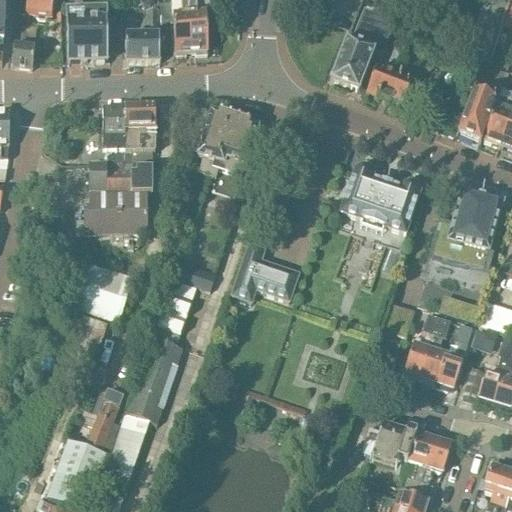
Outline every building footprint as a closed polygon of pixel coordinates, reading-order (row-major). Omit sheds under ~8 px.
[(0,0),(0,52),(3,52),(5,19),(8,19),(9,0),(0,0)] [(20,0),(18,18),(25,19),(36,20),(38,23),(45,24),(47,22),(50,22),(51,20),(53,0),(20,0)] [(493,0),(484,0),(463,64),(485,71),(487,72),(510,5),(493,0)] [(195,3),(188,4),(191,58),(195,58),(195,61),(207,60),(205,21),(196,21),(195,3)] [(173,22),(171,22),(174,63),(186,62),(186,58),(191,58),(188,4),(180,4),(180,9),(172,10),(173,22)] [(398,17),(378,8),(373,19),(363,15),(351,45),(357,47),(359,52),(345,46),(329,85),(358,97),(373,60),(379,63),(398,17)] [(459,62),(475,23),(448,12),(433,52),(459,62)] [(106,13),(66,14),(67,67),(107,66),(106,13)] [(154,40),(125,40),(125,68),(160,67),(159,15),(145,15),(145,34),(154,34),(154,40)] [(13,51),(11,72),(32,74),(36,32),(20,30),(19,42),(28,43),(27,52),(13,51)] [(485,71),(457,139),(480,149),(481,146),(482,146),(500,102),(506,83),(507,80),(487,72),(485,71)] [(400,83),(376,74),(365,99),(388,108),(391,107),(414,116),(422,96),(399,87),(400,84),(400,83)] [(498,153),(511,120),(511,85),(506,83),(500,102),(482,146),(498,153)] [(84,241),(100,241),(147,240),(147,198),(152,198),(151,157),(154,157),(154,111),(102,112),(102,157),(106,157),(106,168),(88,168),(88,180),(89,179),(90,217),(84,217),(84,241)] [(215,167),(229,122),(210,116),(210,118),(201,115),(197,131),(204,133),(196,161),(203,164),(197,179),(206,182),(211,166),(215,167)] [(0,117),(0,164),(8,164),(9,152),(9,117),(0,117)] [(511,120),(498,153),(511,158),(511,120)] [(258,131),(229,122),(215,167),(211,166),(206,182),(215,184),(219,169),(227,171),(225,178),(240,182),(244,170),(245,171),(258,131)] [(369,174),(362,171),(354,175),(340,218),(363,226),(363,224),(382,231),(382,232),(405,240),(420,197),(416,190),(408,187),(402,190),(400,194),(371,184),(372,180),(369,174)] [(441,227),(431,262),(467,272),(469,263),(486,268),(486,267),(503,207),(460,195),(450,230),(441,227)] [(236,290),(231,304),(251,311),(256,296),(288,307),(298,280),(260,267),(264,256),(248,251),(236,290)] [(132,284),(101,274),(76,266),(62,310),(118,328),(132,284)] [(445,302),(440,318),(474,328),(479,313),(445,302)] [(390,309),(382,335),(406,342),(414,316),(390,309)] [(420,384),(439,323),(427,319),(422,337),(425,338),(421,352),(412,350),(402,382),(414,386),(415,382),(420,384)] [(439,323),(420,384),(424,385),(423,388),(434,392),(445,360),(437,357),(441,343),(444,344),(450,326),(439,323)] [(453,363),(445,360),(434,392),(446,396),(447,393),(452,394),(471,333),(459,329),(454,347),(457,348),(453,363)] [(125,420),(151,428),(157,430),(182,355),(151,344),(125,420)] [(486,377),(476,406),(489,410),(490,406),(495,408),(508,364),(511,351),(511,346),(503,344),(497,362),(500,362),(494,380),(486,377)] [(400,351),(381,345),(374,369),(393,375),(400,351)] [(511,351),(508,364),(495,408),(498,409),(497,412),(510,416),(511,409),(511,381),(511,379),(511,351)] [(84,416),(79,427),(93,432),(85,455),(99,461),(104,463),(109,464),(120,431),(113,428),(123,402),(108,396),(107,398),(100,396),(92,419),(84,416)] [(99,495),(92,511),(118,511),(122,505),(123,501),(125,502),(150,429),(151,428),(125,420),(100,494),(99,495)] [(407,468),(417,436),(407,432),(406,436),(382,429),(372,465),(396,473),(398,465),(407,468)] [(417,436),(407,468),(416,471),(411,486),(406,484),(403,496),(416,500),(433,444),(429,443),(430,440),(417,436)] [(433,444),(416,500),(428,504),(431,492),(427,491),(432,475),(441,478),(451,446),(438,442),(437,446),(433,444)] [(86,511),(104,463),(67,448),(46,504),(68,511),(86,511)] [(487,511),(496,511),(508,476),(504,475),(505,472),(492,467),(483,496),(492,498),(487,511)] [(508,476),(496,511),(504,511),(508,504),(511,505),(511,477),(508,476)] [(362,505),(370,507),(370,508),(383,511),(429,511),(431,508),(399,498),(396,506),(364,497),(362,505)]
